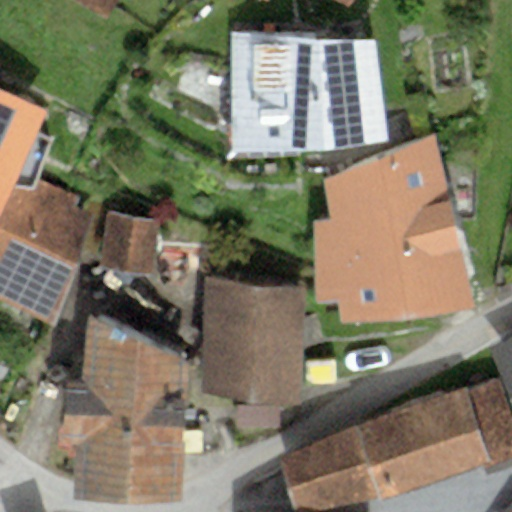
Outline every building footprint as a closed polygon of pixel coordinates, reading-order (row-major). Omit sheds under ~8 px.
[(135,0),(91,0),(126,18),(135,0)] [(370,0),(267,0),(283,8),(286,0),(340,0),(364,12),(370,0)] [(397,33),(248,42),(254,141),(403,132),(397,33)] [(45,121),(0,97),(0,207),(16,177),(45,121)] [(453,141),(343,181),(349,219),(331,222),(335,293),(356,291),(359,316),(496,297),(453,141)] [(0,304),(66,336),(106,227),(16,177),(0,207),(0,304)] [(166,271),(170,219),(119,215),(114,267),(166,271)] [(310,288),(222,284),(223,390),(313,390),(310,288)] [(203,369),(104,317),(95,492),(196,497),(203,369)] [(511,391),(371,432),(394,500),(511,464),(511,391)] [(348,511),(394,500),(371,432),(292,467),(308,511),(348,511)]
